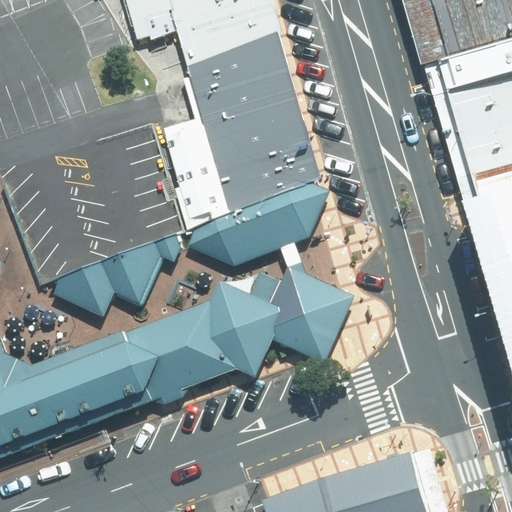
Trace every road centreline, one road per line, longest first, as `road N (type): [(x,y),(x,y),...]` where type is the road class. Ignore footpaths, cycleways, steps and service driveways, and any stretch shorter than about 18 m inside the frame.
road 1 (secondary): [(361,46),(454,364)]
road 2 (tertiary): [(45,511),(304,421)]
road 3 (tertiary): [(454,364),(304,421)]
road 4 (secondary): [(454,364),(504,511)]
